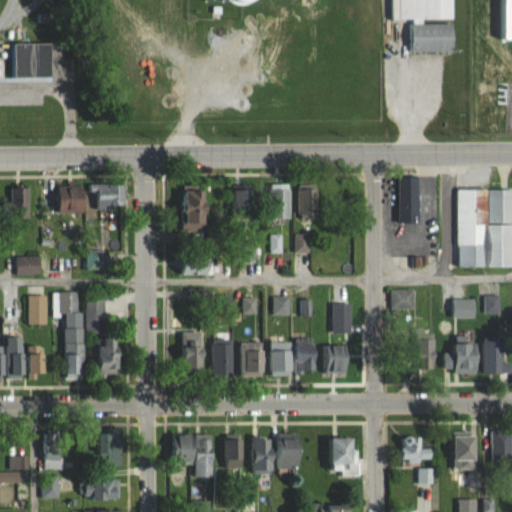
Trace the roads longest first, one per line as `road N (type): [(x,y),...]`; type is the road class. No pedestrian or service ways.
road 1 (tertiary): [(511,152),(0,155)]
road 2 (residential): [(511,403),(0,406)]
road 3 (residential): [(373,405),(370,152)]
road 4 (residential): [(143,405),(143,155)]
